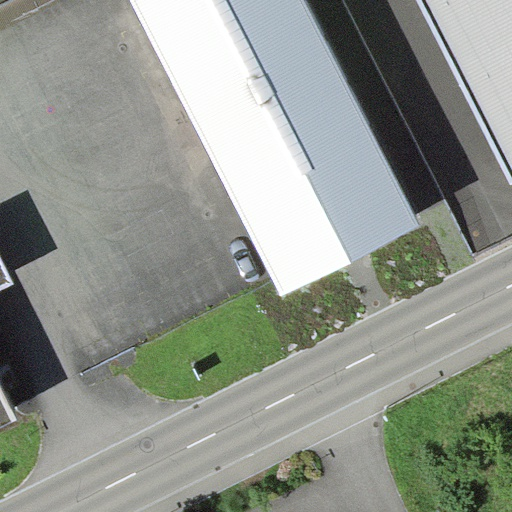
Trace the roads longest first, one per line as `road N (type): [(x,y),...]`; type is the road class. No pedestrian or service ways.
road 1 (secondary): [(52,511),(511,285)]
road 2 (unknown): [(387,511),(312,383)]
